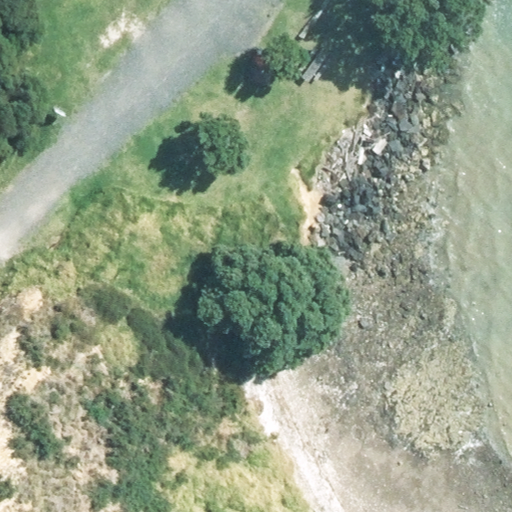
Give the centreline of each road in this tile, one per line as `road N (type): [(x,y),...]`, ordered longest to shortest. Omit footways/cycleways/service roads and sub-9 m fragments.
road 1 (track): [(0,244),(198,65),(253,0)]
road 2 (track): [(163,0),(93,154)]
